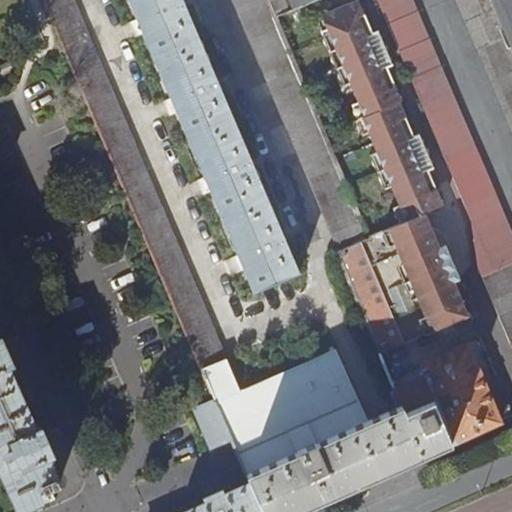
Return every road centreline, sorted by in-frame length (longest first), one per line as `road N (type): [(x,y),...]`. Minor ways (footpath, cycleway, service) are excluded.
road 1 (residential): [(511,378),(470,282),(452,204),(366,0)]
road 2 (primary): [(511,461),(400,511)]
